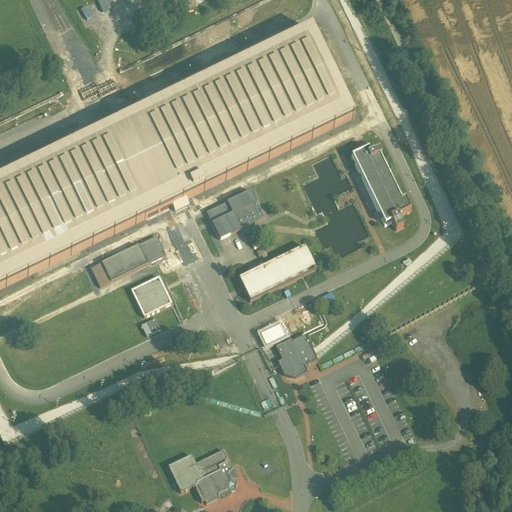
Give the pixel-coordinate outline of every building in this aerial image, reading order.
[(100,12),(109,9),(106,0),(98,0),(96,1),(100,12)] [(114,137),(75,156),(73,152),(63,157),(65,160),(0,191),(0,276),(98,229),(100,232),(110,228),(108,224),(148,205),(160,199),(221,169),(222,173),(232,168),(230,165),(341,111),(326,82),(330,80),(325,70),(322,72),(307,43),(197,96),(195,93),(186,97),(187,101),(126,131),(114,137)] [(402,201),(380,157),(382,156),(379,151),(363,158),(362,155),(353,159),(385,226),(391,223),(396,232),(403,229),(398,218),(411,211),(405,200),(402,201)] [(251,193),(207,214),(220,242),(264,220),(251,193)] [(157,239),(139,247),(148,266),(166,258),(157,239)] [(139,247),(91,271),(100,290),(148,266),(139,247)] [(305,249),(239,281),(250,304),(316,272),(305,249)] [(159,278),(131,291),(144,319),(172,306),(159,278)] [(145,337),(160,331),(155,320),(140,326),(145,337)] [(305,338),(290,346),(289,344),(277,349),(285,365),(281,367),(285,376),(295,379),(304,375),(301,368),(305,366),(305,367),(316,361),(305,338)] [(223,453),(196,466),(192,457),(168,469),(181,495),(194,488),(202,504),(203,504),(206,505),(206,506),(219,500),(218,499),(219,496),(227,492),(229,493),(230,494),(236,492),(236,490),(237,487),(238,487),(235,481),(234,481),(231,480),(228,475),(231,473),(232,471),(229,465),(227,464),(225,465),(224,463),(226,462),(227,460),(223,453)]
